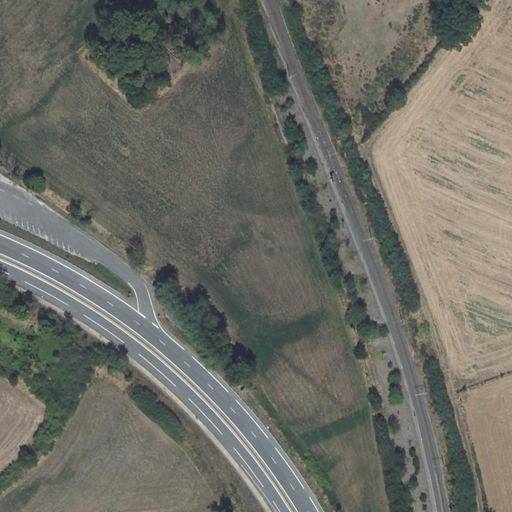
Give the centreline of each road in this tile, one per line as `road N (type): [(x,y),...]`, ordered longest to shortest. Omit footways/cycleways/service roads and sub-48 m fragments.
road 1 (secondary): [(307,511),(218,394),(150,332),(0,244)]
road 2 (secondary): [(0,265),(133,347),(203,407),(283,511)]
